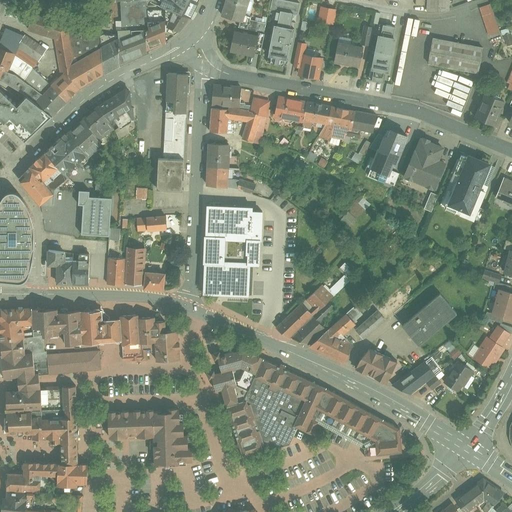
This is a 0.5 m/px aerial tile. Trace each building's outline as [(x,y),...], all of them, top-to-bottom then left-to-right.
[(199,2),(193,0),(180,0),(180,2),(178,1),(177,4),(172,2),(172,0),(163,0),(162,6),(162,7),(167,8),(189,17),(191,18),(199,2)] [(249,0),(227,0),(223,16),(241,21),(243,21),(245,15),(249,0)] [(275,9),(294,13),(298,14),(300,5),(276,0),(272,0),(271,9),(275,9)] [(428,0),(428,11),(449,10),(449,0),(428,0)] [(490,5),(479,8),(488,35),(499,32),(490,5)] [(336,10),(322,7),(319,21),(333,24),(336,10)] [(189,17),(167,8),(167,20),(172,21),(168,32),(175,35),(179,31),(189,17)] [(275,9),(264,64),(285,68),(294,24),(292,24),(294,13),(275,9)] [(166,11),(151,10),(150,19),(150,35),(166,35),(166,11)] [(48,19),(34,14),(28,29),(29,29),(29,28),(43,33),(48,19)] [(252,16),(245,15),(243,21),(241,21),(239,27),(257,31),(259,21),(251,19),(252,16)] [(414,36),(418,20),(403,16),(399,33),(414,36)] [(67,24),(48,19),(43,33),(56,37),(58,48),(71,46),(67,24)] [(101,34),(67,24),(71,46),(74,64),(102,48),(101,34)] [(379,36),(393,39),(395,27),(380,24),(377,36),(379,36)] [(365,26),(362,44),(369,46),(373,27),(365,26)] [(7,29),(0,43),(0,47),(15,53),(8,70),(29,84),(44,95),(46,93),(42,89),(49,82),(34,69),(40,60),(18,45),(25,35),(7,29)] [(146,30),(119,42),(120,65),(148,53),(146,30)] [(265,32),(260,31),(258,36),(259,37),(256,51),(262,52),(266,33),(265,32)] [(258,36),(243,33),(243,34),(235,32),(231,50),(255,55),(256,51),(259,37),(258,36)] [(119,37),(101,34),(102,48),(105,73),(120,65),(119,42),(119,37)] [(47,50),(25,35),(18,45),(40,60),(47,50)] [(393,39),(379,36),(372,68),(387,71),(388,71),(395,40),(393,39)] [(484,48),(433,38),(429,63),(479,72),(484,48)] [(307,44),(299,42),(294,65),(301,67),(304,55),(305,55),(307,44)] [(354,46),(339,43),(336,60),(350,63),(350,64),(360,66),(364,47),(354,46)] [(71,46),(58,48),(63,76),(53,86),(67,101),(81,87),(73,79),(76,77),(73,64),(74,64),(71,46)] [(0,47),(0,79),(4,81),(8,70),(15,53),(0,47)] [(102,48),(74,64),(73,64),(76,77),(73,79),(81,87),(105,73),(102,48)] [(305,55),(304,55),(301,67),(300,74),(318,78),(322,58),(305,55)] [(431,86),(426,99),(460,111),(470,81),(459,78),(460,76),(434,67),(430,79),(424,77),(421,83),(431,86)] [(163,68),(150,73),(151,77),(148,77),(149,95),(150,103),(156,103),(163,102),(163,68)] [(384,83),(387,71),(372,68),(371,68),(369,80),(384,83)] [(29,84),(8,70),(4,81),(23,92),(29,84)] [(185,74),(168,73),(166,111),(166,120),(164,158),(183,160),(188,82),(186,82),(185,78),(185,74)] [(148,74),(134,79),(136,97),(144,96),(149,95),(148,77),(148,74)] [(53,86),(49,82),(42,89),(46,93),(44,95),(29,84),(23,92),(28,96),(53,115),(67,101),(53,86)] [(393,85),(387,84),(385,93),(391,95),(393,85)] [(242,88),(214,85),(213,104),(228,105),(228,107),(229,107),(245,109),(245,103),(240,103),(242,88)] [(18,106),(0,89),(0,120),(3,123),(6,121),(18,106)] [(127,89),(99,106),(110,121),(131,107),(130,91),(127,89)] [(504,100),(486,93),(477,117),(494,124),(504,100)] [(53,115),(28,96),(18,106),(6,121),(26,141),(53,115)] [(136,97),(135,97),(136,116),(145,115),(143,104),(143,99),(142,98),(144,96),(136,97)] [(292,99),(280,97),(277,113),(283,114),(282,118),(283,118),(286,121),(292,122),(295,120),(304,122),(305,119),(308,102),(299,100),(292,98),(292,99)] [(270,102),(255,98),(252,112),(262,115),(259,126),(264,127),(270,102)] [(332,106),(308,101),(308,102),(305,119),(328,123),(332,106)] [(164,103),(163,103),(163,102),(156,103),(160,121),(166,120),(166,111),(164,103)] [(150,103),(143,104),(145,115),(152,115),(150,103)] [(110,121),(99,106),(85,118),(99,139),(115,128),(110,121)] [(356,111),(332,106),(328,123),(328,124),(326,124),(320,134),(329,139),(328,143),(332,135),(344,138),(346,136),(349,130),(350,129),(352,129),(353,128),(356,111)] [(245,109),(229,107),(229,109),(229,118),(245,121),(246,109),(245,109)] [(229,109),(212,108),(210,132),(228,133),(234,133),(234,124),(228,123),(229,118),(229,109)] [(252,112),(250,111),(250,110),(246,109),(245,121),(249,121),(243,139),(254,142),(259,126),(262,115),(252,112)] [(377,115),(356,111),(353,128),(361,130),(374,132),(377,115)] [(85,118),(69,132),(90,157),(102,146),(99,139),(85,118)] [(408,135),(388,127),(371,167),(392,176),(408,135)] [(361,130),(353,128),(352,129),(352,131),(349,130),(346,136),(350,136),(359,138),(361,130)] [(90,157),(69,132),(58,142),(57,142),(51,147),(52,148),(47,152),(69,177),(90,157)] [(423,139),(418,152),(417,151),(406,176),(436,188),(446,164),(439,161),(444,148),(423,139)] [(368,140),(360,152),(365,155),(372,143),(368,140)] [(229,144),(210,143),(209,166),(228,168),(228,167),(229,145),(229,144)] [(69,177),(47,152),(31,167),(41,179),(42,178),(52,189),(55,189),(56,188),(69,177)] [(355,162),(359,156),(353,153),(349,159),(355,162)] [(469,158),(462,155),(454,173),(462,176),(460,180),(459,180),(450,203),(476,214),(479,207),(488,186),(499,160),(498,160),(487,186),(481,183),(493,156),(492,156),(489,164),(470,156),(469,158)] [(164,158),(159,158),(158,189),(182,190),(183,160),(164,158)] [(295,159),(291,167),(302,174),(307,165),(295,159)] [(228,168),(209,166),(208,185),(215,186),(234,188),(243,191),(253,194),(256,185),(240,180),(239,179),(239,176),(240,176),(241,169),(240,169),(240,168),(228,167),(228,168)] [(42,178),(41,179),(31,167),(25,174),(23,180),(22,181),(41,204),(54,205),(55,202),(55,189),(52,189),(42,178)] [(511,180),(505,177),(498,195),(509,200),(508,202),(511,204),(511,180)] [(149,188),(137,188),(137,199),(148,199),(149,188)] [(80,204),(85,204),(84,233),(110,234),(110,228),(112,198),(90,197),(91,191),(81,190),(80,204)] [(10,192),(8,193),(6,194),(5,195),(4,196),(0,202),(0,281),(20,283),(22,283),(24,282),(25,281),(27,279),(29,277),(30,275),(32,269),(33,264),(34,261),(34,257),(35,254),(35,251),(35,244),(35,233),(35,228),(35,225),(34,221),(33,217),(31,212),(30,209),(28,206),(25,202),(23,198),(21,196),(20,195),(18,193),(17,192),(15,192),(12,192),(10,192)] [(432,192),(425,208),(433,211),(439,195),(432,192)] [(353,202),(346,210),(355,219),(363,212),(353,202)] [(252,208),(207,206),(204,293),(249,294),(250,264),(259,265),(261,213),(251,213),(252,208)] [(479,207),(476,214),(474,219),(480,221),(485,209),(479,207)] [(338,220),(346,228),(354,219),(346,211),(338,220)] [(167,216),(138,218),(139,231),(168,228),(167,216)] [(120,228),(110,228),(110,234),(110,240),(120,240),(120,228)] [(146,249),(129,248),(127,284),(144,284),(145,258),(146,249)] [(66,252),(50,250),(49,264),(59,265),(66,265),(66,262),(66,252)] [(110,250),(109,257),(110,258),(122,258),(122,252),(122,251),(110,250)] [(122,258),(110,258),(108,284),(125,284),(126,259),(122,258)] [(66,265),(59,265),(58,283),(73,283),(74,261),(74,260),(71,260),(71,262),(66,262),(66,265)] [(90,261),(74,261),(73,283),(90,283),(90,261)] [(355,276),(344,264),(339,268),(351,280),(355,276)] [(502,276),(485,270),(483,277),(496,282),(500,283),(502,276)] [(166,274),(147,272),(145,288),(164,290),(166,274)] [(511,286),(500,283),(496,282),(495,288),(500,290),(500,289),(511,293),(511,291),(511,286)] [(323,285),(306,300),(314,308),(310,311),(313,315),(314,316),(329,301),(334,296),(323,285)] [(511,292),(511,293),(500,289),(500,290),(497,302),(511,305),(511,292)] [(440,294),(403,326),(420,346),(420,345),(457,314),(440,294)] [(314,316),(320,322),(335,307),(329,301),(314,316)] [(511,305),(497,302),(493,313),(493,314),(505,317),(511,319),(511,305)] [(303,303),(277,328),(289,338),(313,315),(310,311),(303,303)] [(356,306),(345,316),(350,321),(361,312),(356,306)] [(18,308),(12,309),(11,308),(11,309),(4,309),(3,309),(0,312),(0,323),(0,324),(0,328),(0,331),(0,332),(1,340),(2,341),(24,338),(25,337),(24,328),(27,327),(27,322),(33,322),(33,308),(32,307),(32,308),(25,308),(24,308),(19,309),(19,308),(18,308)] [(46,308),(33,309),(33,308),(33,322),(34,328),(42,328),(45,327),(45,334),(46,335),(60,334),(59,312),(59,311),(59,308),(46,309),(46,308)] [(59,311),(59,312),(60,334),(60,332),(66,332),(67,344),(83,343),(81,311),(81,310),(59,311)] [(103,310),(81,311),(83,343),(100,342),(111,341),(111,340),(110,320),(110,319),(103,313),(103,310)] [(373,311),(351,331),(360,341),(383,322),(373,311)] [(505,317),(493,314),(493,313),(488,312),(486,318),(502,323),(503,323),(505,317)] [(139,314),(121,316),(121,319),(123,339),(123,344),(141,343),(139,318),(139,314)] [(314,317),(292,338),(309,345),(326,328),(320,322),(314,316),(313,316),(314,317)] [(156,318),(156,317),(155,317),(140,318),(139,318),(141,343),(141,350),(148,350),(157,349),(158,359),(157,359),(158,360),(168,360),(167,331),(166,321),(156,322),(156,318)] [(115,319),(110,320),(111,340),(116,339),(123,339),(121,319),(115,319)] [(341,319),(317,341),(316,340),(311,345),(338,359),(347,350),(352,346),(345,339),(341,342),(339,339),(343,335),(344,336),(345,336),(349,333),(350,332),(348,330),(350,329),(341,319)] [(511,326),(503,323),(502,323),(499,329),(499,330),(510,333),(511,334),(511,333),(511,326)] [(42,328),(34,328),(34,336),(42,335),(42,328)] [(499,329),(497,329),(490,340),(501,347),(510,333),(499,330),(499,329)] [(178,330),(167,331),(168,360),(181,358),(178,330)] [(25,337),(24,338),(26,354),(34,353),(46,351),(44,335),(42,335),(34,336),(25,337)] [(24,338),(2,341),(2,342),(1,343),(1,344),(2,345),(2,347),(2,348),(2,350),(3,351),(4,357),(26,354),(24,338)] [(501,347),(490,340),(485,347),(483,346),(475,357),(479,360),(479,362),(482,364),(485,364),(492,368),(504,349),(501,347)] [(141,343),(123,344),(124,360),(133,360),(140,360),(140,359),(142,359),(141,350),(141,343)] [(470,345),(464,354),(469,357),(475,348),(470,345)] [(398,362),(370,348),(361,358),(356,368),(388,383),(398,362)] [(100,350),(48,354),(48,351),(46,351),(34,353),(36,373),(40,373),(40,375),(89,370),(89,364),(101,363),(100,350)] [(235,351),(222,355),(221,351),(214,353),(216,360),(219,359),(223,372),(216,374),(215,370),(208,372),(210,379),(213,378),(217,391),(223,389),(227,406),(245,401),(249,390),(238,385),(236,381),(233,370),(242,367),(246,369),(257,374),(264,359),(244,350),(235,352),(235,351)] [(347,350),(338,359),(345,362),(350,352),(347,350)] [(4,357),(3,357),(6,378),(19,376),(19,380),(21,381),(40,379),(40,375),(40,373),(36,373),(34,353),(4,357)] [(289,370),(277,365),(277,364),(276,364),(275,364),(274,363),(273,363),(264,359),(257,374),(249,390),(245,401),(227,406),(228,408),(227,409),(229,410),(228,410),(229,411),(229,413),(230,413),(230,414),(230,415),(230,416),(229,419),(230,420),(232,421),(232,422),(233,423),(233,424),(234,425),(233,426),(234,426),(234,427),(237,436),(237,437),(238,438),(238,440),(239,440),(238,441),(239,442),(237,445),(239,446),(241,447),(242,449),(241,450),(242,451),(243,453),(242,454),(244,455),(244,457),(253,454),(254,455),(255,454),(290,444),(294,436),(304,440),(308,431),(327,388),(322,385),(321,384),(320,385),(320,384),(318,384),(318,382),(316,383),(315,382),(315,381),(314,382),(313,381),(312,380),(311,381),(311,380),(309,380),(309,378),(307,379),(306,378),(305,377),(304,377),(303,377),(302,375),(301,376),(300,375),(300,376),(300,374),(298,375),(298,374),(297,374),(296,373),(295,373),(293,372),(292,371),(291,371),(290,371),(290,370),(289,370)] [(426,362),(394,385),(411,393),(435,374),(426,362)] [(459,362),(445,382),(459,391),(467,378),(469,379),(474,372),(459,362)] [(246,369),(241,380),(236,381),(238,385),(249,390),(257,374),(246,369)] [(437,376),(428,383),(433,390),(441,382),(437,376)] [(40,379),(21,381),(19,380),(20,385),(20,390),(41,389),(42,389),(41,384),(40,379)] [(42,389),(41,389),(20,390),(7,390),(8,411),(78,409),(77,385),(64,386),(56,386),(54,388),(42,389)] [(401,428),(328,388),(327,388),(308,431),(313,434),(319,422),(365,448),(365,455),(365,456),(403,452),(401,428)] [(78,409),(8,411),(9,425),(8,425),(8,433),(34,432),(34,438),(51,438),(52,443),(62,442),(78,442),(79,441),(78,409)] [(142,410),(135,410),(135,412),(130,412),(130,410),(123,411),(123,412),(117,412),(117,411),(110,411),(111,438),(129,437),(155,436),(154,409),(148,410),(148,411),(142,411),(142,410)] [(178,409),(168,409),(168,412),(163,412),(163,411),(155,411),(155,410),(155,409),(154,409),(155,436),(156,465),(165,465),(165,463),(172,463),(173,464),(180,464),(180,461),(193,461),(193,448),(189,448),(189,435),(185,435),(184,422),(181,422),(180,409),(178,409)] [(78,442),(62,442),(62,447),(62,451),(79,450),(78,446),(78,442)] [(79,450),(62,451),(63,463),(78,463),(79,450)] [(40,461),(36,461),(36,462),(25,462),(25,473),(9,473),(8,490),(34,492),(47,493),(48,474),(58,475),(59,475),(60,463),(54,463),(54,462),(50,462),(50,463),(40,462),(40,461)] [(63,463),(60,463),(59,475),(58,475),(58,485),(64,485),(64,488),(71,488),(71,485),(78,485),(78,487),(84,487),(84,483),(87,483),(88,464),(78,463),(63,463)] [(484,479),(470,490),(480,503),(485,500),(493,485),(484,479)] [(504,493),(493,485),(485,500),(494,506),(504,493)] [(34,492),(8,490),(8,497),(4,497),(2,511),(59,511),(60,511),(33,509),(34,492)] [(470,490),(459,498),(469,511),(480,503),(470,490)] [(81,511),(83,496),(72,495),(71,503),(76,503),(75,511),(81,511)] [(460,511),(453,503),(441,511),(460,511)]
